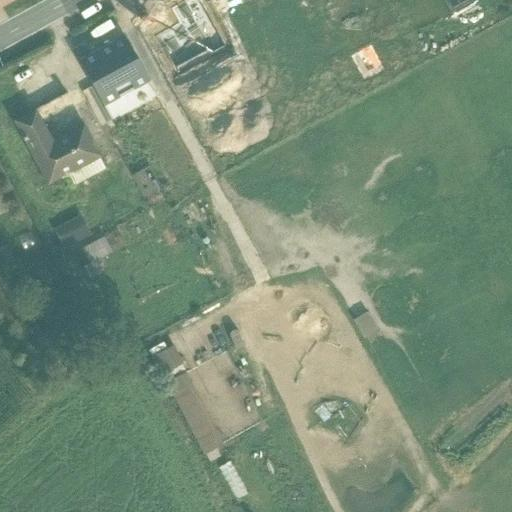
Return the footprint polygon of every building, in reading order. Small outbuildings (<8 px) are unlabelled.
[(223,42),(314,0),(191,0),(162,14),(200,94),(239,76),(223,42)] [(353,60),(385,43),(374,21),(341,38),(353,60)] [(164,71),(120,94),(139,130),(183,108),(164,71)] [(39,185),(95,156),(76,121),(46,136),(30,105),(4,119),(39,185)] [(335,270),(471,200),(437,134),(309,200),(328,236),(320,241),(335,270)] [(68,226),(78,252),(105,240),(95,215),(68,226)] [(102,267),(127,256),(119,237),(94,248),(102,267)]
